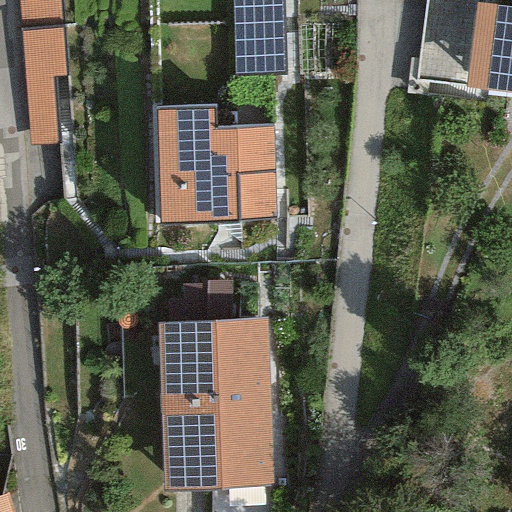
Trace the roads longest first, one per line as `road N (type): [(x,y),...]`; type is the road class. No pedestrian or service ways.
road 1 (residential): [(319,511),(332,461),(369,106),(371,0)]
road 2 (residential): [(36,511),(0,92)]
